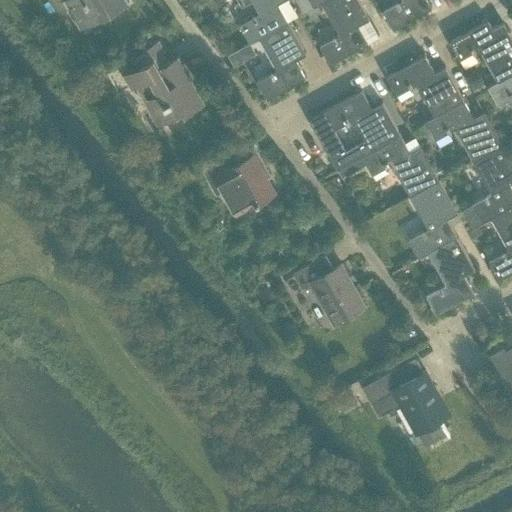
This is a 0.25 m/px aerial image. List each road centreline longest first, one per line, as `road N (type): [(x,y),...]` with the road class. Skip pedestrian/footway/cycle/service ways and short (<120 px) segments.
road 1 (residential): [(261,125),(437,343)]
road 2 (residential): [(261,125),(488,0)]
road 3 (residential): [(171,0),(261,125)]
